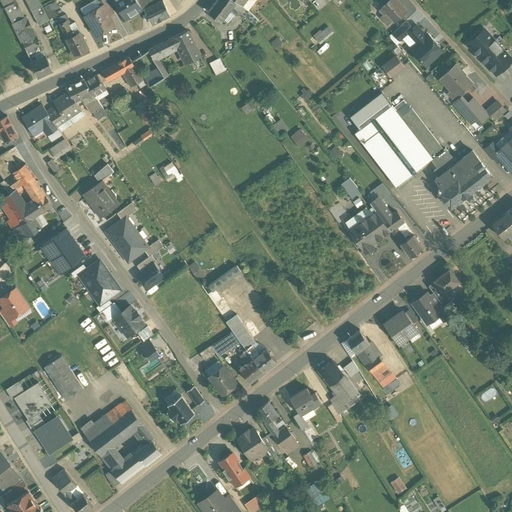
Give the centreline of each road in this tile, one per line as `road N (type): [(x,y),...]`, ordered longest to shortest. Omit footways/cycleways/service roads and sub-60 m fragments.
road 1 (residential): [(5,107),(64,205),(227,419)]
road 2 (tertiary): [(511,198),(227,419)]
road 3 (residential): [(208,0),(167,32),(5,107)]
road 4 (tertiary): [(227,419),(108,511)]
road 5 (residential): [(410,0),(511,108)]
road 6 (residential): [(65,511),(0,410)]
